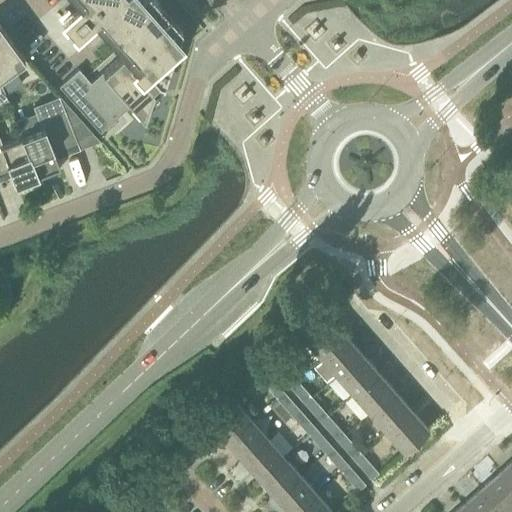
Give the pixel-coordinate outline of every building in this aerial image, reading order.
[(72,31),(90,16),(123,54),(91,82),(79,69),(59,86),(100,132),(131,104),(144,118),(153,91),(151,89),(158,82),(159,83),(159,82),(161,83),(161,84),(163,85),(181,29),(155,0),(143,0),(142,0),(76,0),(80,4),(62,20),(66,24),(72,31)] [(0,77),(25,59),(0,25),(0,77)] [(22,136),(38,175),(60,166),(56,155),(77,146),(79,149),(80,149),(59,96),(34,106),(42,128),(22,136)] [(0,138),(0,176),(11,172),(15,184),(38,175),(22,136),(2,144),(0,138)] [(319,356),(346,333),(329,314),(303,337),(319,356)] [(336,375),(362,352),(346,333),(319,356),(336,375)] [(353,394),(379,370),(362,352),(336,375),(353,394)] [(278,372),(289,384),(297,378),(296,377),(286,365),(278,372)] [(270,389),(278,383),(266,370),(259,377),(270,389)] [(369,412),(395,389),(379,370),(353,394),(369,412)] [(302,384),(295,391),(305,403),(313,396),(302,384)] [(283,389),(276,396),(286,408),(294,401),(283,389)] [(386,431),(412,408),(395,389),(369,412),(386,431)] [(225,440),(251,417),(234,398),(208,421),(225,440)] [(262,420),(276,409),(267,398),(254,409),(262,420)] [(319,403),(311,409),(322,422),(330,415),(319,403)] [(303,427),(310,420),(300,408),(292,414),(303,427)] [(412,408),(386,431),(403,450),(429,427),(412,408)] [(282,415),(269,429),(280,440),(294,426),(282,415)] [(241,459),(268,435),(251,417),(225,440),(241,459)] [(335,421),(327,428),(338,440),(346,434),(335,421)] [(319,445),(327,438),(316,426),(309,433),(319,445)] [(258,477),(284,454),(268,435),(241,459),(258,477)] [(352,440),(344,447),(355,459),(362,452),(352,440)] [(336,464),(343,457),(333,445),(325,452),(336,464)] [(275,496),(301,473),(284,454),(258,477),(275,496)] [(368,459),(360,465),(372,478),(380,472),(368,459)] [(511,459),(501,469),(511,482),(511,459)] [(352,483),(360,476),(349,463),(341,470),(352,483)] [(505,511),(511,505),(511,482),(501,469),(482,486),(505,511)] [(288,511),(294,511),(317,491),(301,473),(275,496),(288,511)] [(472,511),(504,511),(505,511),(482,486),(464,502),(472,511)] [(317,491),(294,511),(332,511),(334,510),(317,491)] [(140,511),(125,494),(104,511),(140,511)] [(472,511),(464,502),(452,511),(472,511)]
